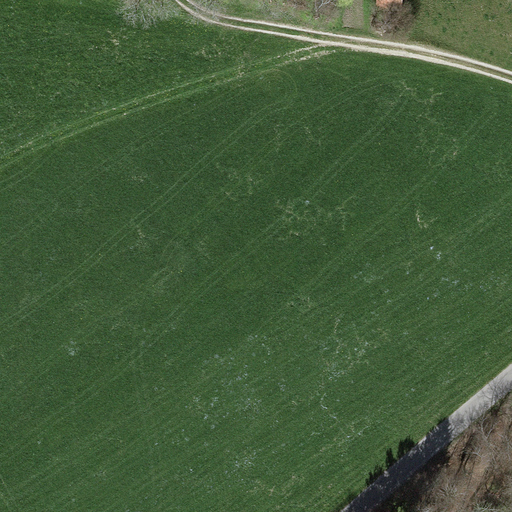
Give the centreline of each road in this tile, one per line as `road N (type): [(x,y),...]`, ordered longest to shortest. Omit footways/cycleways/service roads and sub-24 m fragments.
road 1 (track): [(184,0),(228,19),(511,76)]
road 2 (unclassified): [(511,377),(355,511)]
